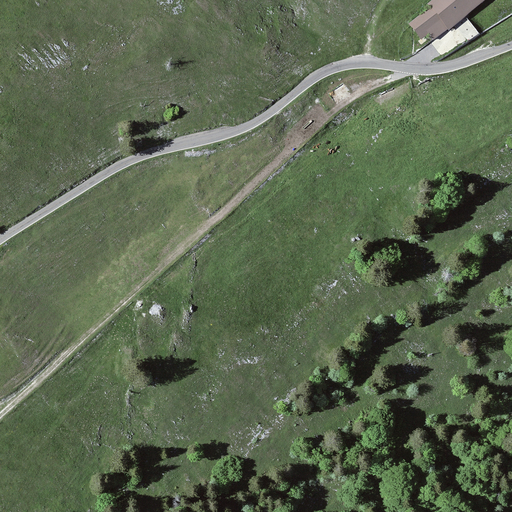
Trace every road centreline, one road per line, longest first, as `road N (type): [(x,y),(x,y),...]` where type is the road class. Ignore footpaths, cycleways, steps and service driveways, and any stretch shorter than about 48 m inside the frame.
road 1 (tertiary): [(511,44),(435,68),(332,68),(253,123),(117,166),(0,239)]
road 2 (track): [(0,413),(339,106),(409,68)]
